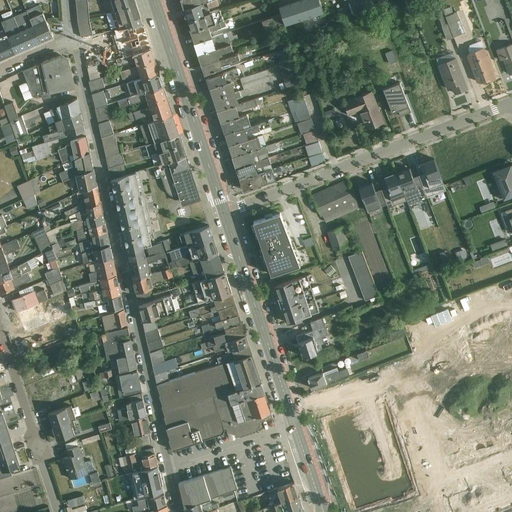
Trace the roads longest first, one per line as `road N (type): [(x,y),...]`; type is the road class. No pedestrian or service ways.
road 1 (residential): [(177,511),(73,38)]
road 2 (primary): [(322,511),(223,212)]
road 3 (residential): [(511,105),(223,212)]
road 4 (primary): [(223,212),(154,0)]
road 5 (residential): [(0,333),(57,511)]
